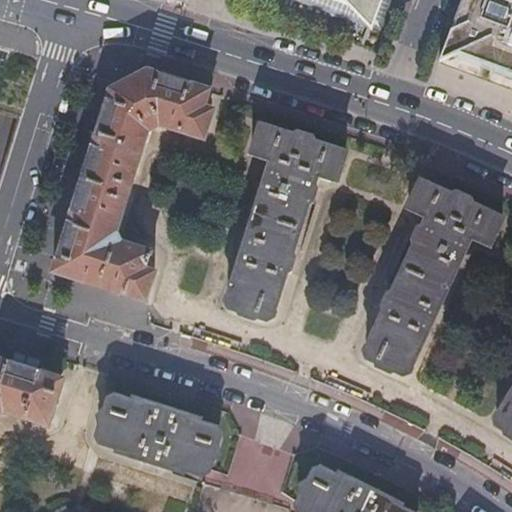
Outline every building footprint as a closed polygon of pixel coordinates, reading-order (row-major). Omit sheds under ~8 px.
[(303,0),(374,27),(378,16),(336,0),(303,0)] [(336,0),(378,16),(383,0),(336,0)] [(383,0),(378,16),(374,27),(381,29),(391,0),(383,0)] [(511,0),(463,0),(441,63),(470,48),(511,64),(511,0)] [(204,108),(209,94),(146,74),(109,93),(51,274),(142,302),(143,303),(153,274),(143,270),(148,253),(120,243),(114,234),(146,134),(158,127),(194,139),(205,136),(211,118),(204,108)] [(261,129),(251,157),(271,164),(228,299),(233,311),(264,321),(274,315),(317,179),(336,185),(346,156),(261,129)] [(422,184),(408,211),(427,220),(366,353),(372,362),(401,376),(412,372),(472,241),(491,249),(503,221),(422,184)] [(11,350),(6,364),(40,374),(44,361),(28,356),(11,350)] [(0,416),(4,415),(42,426),(50,423),(61,388),(53,378),(40,374),(6,364),(0,361),(0,416)] [(511,393),(496,419),(500,430),(511,437),(511,393)] [(200,475),(210,469),(220,438),(216,429),(189,421),(190,418),(144,403),(143,407),(118,399),(108,404),(98,436),(102,445),(128,453),(127,456),(174,471),(175,468),(200,475)] [(315,473),(299,502),(302,511),(404,511),(391,505),(393,502),(351,480),(349,483),(325,470),(315,473)]
